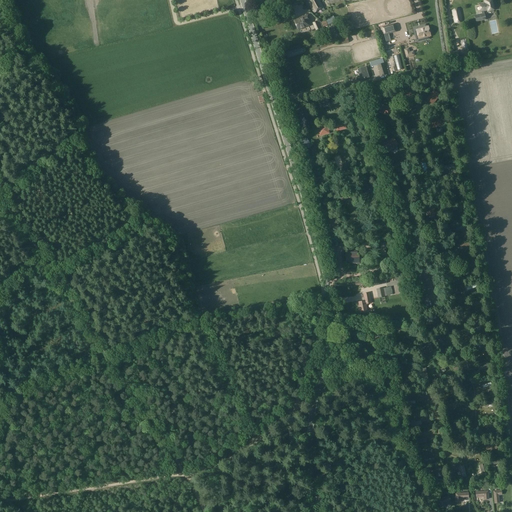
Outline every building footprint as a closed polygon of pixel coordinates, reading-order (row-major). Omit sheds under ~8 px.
[(311,0),(308,2),(314,13),(323,7),(319,0),(311,0)] [(492,0),(485,2),(485,4),(479,5),(481,12),(488,11),(488,12),(494,10),(492,0)] [(454,9),(452,10),(454,23),(457,23),(459,22),(462,21),(459,9),(457,9),(454,9)] [(307,16),(294,21),(298,30),(308,25),(307,21),(309,20),(307,16)] [(333,16),(326,20),(328,25),(336,22),(333,16)] [(394,25),(382,28),(381,28),(383,35),(384,35),(386,42),(390,40),(388,34),(396,32),(394,25)] [(426,25),(413,28),(415,35),(417,34),(419,41),(429,39),(429,36),(430,36),(428,27),(426,27),(426,25)] [(347,37),(337,39),(339,45),(349,42),(347,37)] [(331,38),(320,41),(322,48),(333,44),(331,38)] [(301,48),(281,53),(283,60),(303,54),(301,48)] [(384,63),(377,65),(380,76),(387,74),(384,63)] [(366,67),(357,69),(360,80),(369,78),(366,67)] [(409,85),(399,88),(403,97),(412,94),(409,85)] [(433,105),(440,95),(433,90),(426,99),(433,105)] [(356,98),(356,100),(356,101),(357,103),(358,103),(360,104),(361,104),(363,103),(364,101),(364,100),(364,98),(363,97),(361,96),(360,96),(358,96),(357,97),(356,98)] [(328,100),(318,103),(320,108),(330,105),(328,100)] [(382,105),(379,113),(390,117),(393,109),(382,105)] [(298,111),(298,112),(298,114),(299,115),(301,116),(302,116),(304,116),(305,115),(306,114),(306,112),(306,111),(305,109),(304,108),(302,108),(301,108),(299,109),(298,111)] [(444,117),(431,119),(432,128),(436,128),(436,129),(442,128),(442,127),(445,127),(444,117)] [(327,124),(316,127),(317,130),(316,130),(317,134),(318,134),(319,136),(329,134),(328,130),(329,130),(329,129),(334,128),(335,128),(336,131),(346,128),(345,126),(347,125),(346,122),(345,122),(344,119),(333,122),(334,126),(328,128),(327,124)] [(398,144),(393,138),(383,146),(388,152),(391,150),(392,152),(397,148),(395,146),(398,144)] [(307,139),(300,143),(304,150),(311,146),(307,139)] [(360,143),(356,144),(360,152),(361,155),(369,152),(364,141),(360,143)] [(313,178),(320,177),(321,177),(318,165),(310,167),(313,178)] [(365,189),(365,191),(365,192),(367,194),(368,194),(370,194),(372,193),(373,191),(373,189),(372,188),(371,186),(369,186),(367,186),(366,187),(365,189)] [(400,192),(394,197),(400,205),(406,200),(400,192)] [(350,197),(340,199),(341,206),(352,203),(350,197)] [(426,206),(426,216),(429,216),(429,218),(434,218),(434,206),(426,206)] [(377,219),(377,223),(385,223),(385,219),(384,219),(384,211),(380,211),(380,219),(377,219)] [(336,219),(325,222),(328,232),(339,230),(336,219)] [(383,251),(381,251),(381,255),(386,255),(385,251),(385,250),(384,251),(384,249),(386,249),(385,245),(387,245),(387,246),(391,246),(391,241),(387,242),(387,244),(385,244),(385,243),(381,243),(381,249),(382,249),(383,249),(383,251)] [(438,247),(434,251),(443,260),(446,256),(438,247)] [(359,251),(346,252),(346,263),(359,262),(359,251)] [(385,296),(387,296),(392,295),(391,287),(385,288),(383,288),(376,289),(378,298),(385,297),(385,296)] [(365,301),(364,301),(358,302),(359,304),(360,312),(367,311),(366,305),(365,301)] [(472,329),(482,325),(481,321),(470,326),(472,329)] [(398,355),(384,352),(382,362),(396,364),(398,355)] [(388,390),(391,389),(385,376),(381,378),(388,390)] [(456,383),(462,392),(466,389),(460,381),(456,383)] [(493,491),(494,504),(499,503),(499,496),(502,495),(501,490),(493,491)] [(488,491),(475,492),(476,497),(483,497),(483,500),(489,499),(488,491)] [(468,493),(461,493),(455,493),(456,502),(461,502),(461,499),(468,498),(468,493)] [(450,500),(448,496),(436,501),(440,508),(444,506),(443,503),(450,500)]
